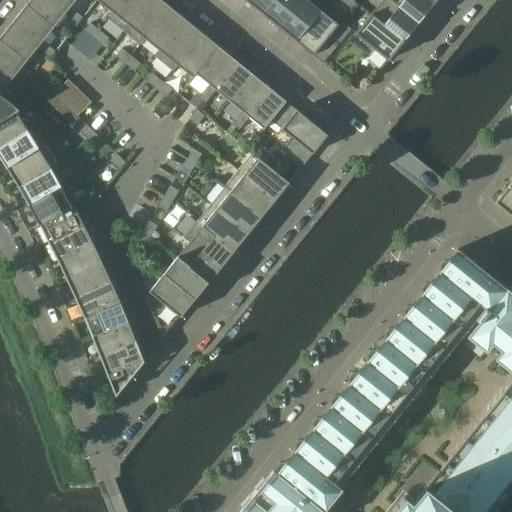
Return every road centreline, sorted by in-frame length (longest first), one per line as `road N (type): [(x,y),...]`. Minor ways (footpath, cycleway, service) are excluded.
road 1 (residential): [(362,128),(106,444),(93,449)]
road 2 (residential): [(213,511),(460,206)]
road 3 (residential): [(0,237),(93,449)]
road 4 (residential): [(207,0),(362,128)]
road 5 (residential): [(466,0),(362,128)]
road 6 (residential): [(362,128),(460,206)]
